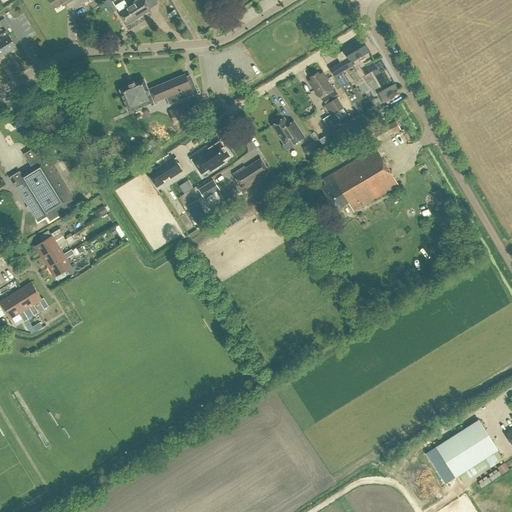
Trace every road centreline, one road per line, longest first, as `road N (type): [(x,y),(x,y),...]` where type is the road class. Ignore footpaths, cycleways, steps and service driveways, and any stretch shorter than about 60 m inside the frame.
road 1 (unclassified): [(0,95),(65,55),(219,41),(290,0)]
road 2 (unclassified): [(511,266),(369,21)]
road 3 (residential): [(369,21),(238,104),(191,145)]
